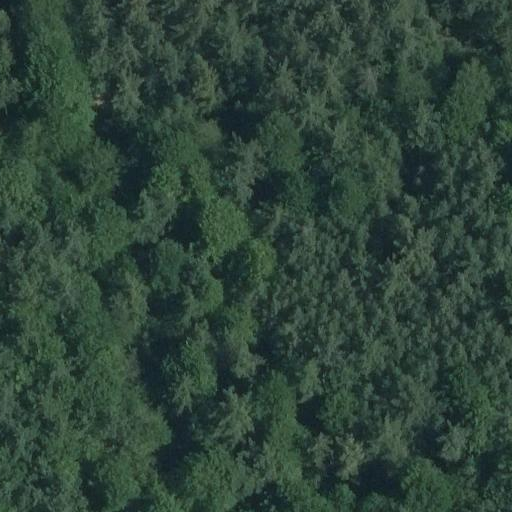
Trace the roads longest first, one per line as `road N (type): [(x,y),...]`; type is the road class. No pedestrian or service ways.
road 1 (track): [(133,511),(58,0)]
road 2 (track): [(511,88),(79,165)]
